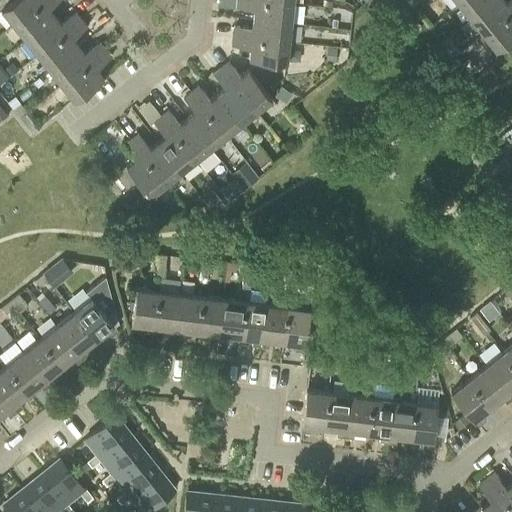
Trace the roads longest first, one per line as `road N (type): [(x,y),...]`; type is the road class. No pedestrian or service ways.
road 1 (residential): [(0,462),(107,378),(268,404),(260,452),(411,470),(432,487)]
road 2 (residential): [(78,134),(192,43),(198,0)]
